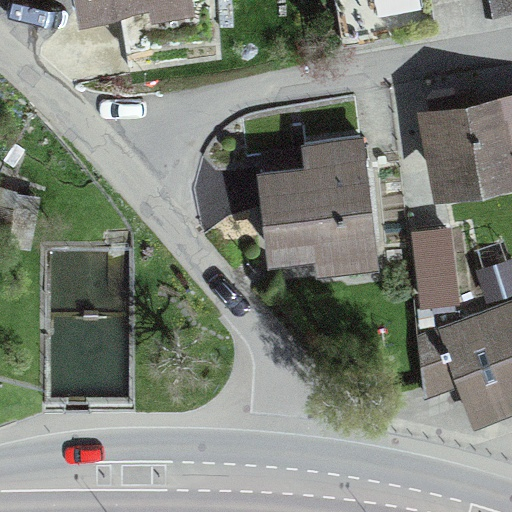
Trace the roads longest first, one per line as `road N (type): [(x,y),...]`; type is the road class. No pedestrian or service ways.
road 1 (residential): [(511,40),(246,94),(203,111),(119,176)]
road 2 (unclassified): [(119,176),(247,311),(271,350),(283,378),(296,487)]
road 3 (primary): [(0,491),(296,487)]
road 4 (unclassified): [(0,50),(119,176)]
road 5 (primary): [(296,487),(465,511)]
